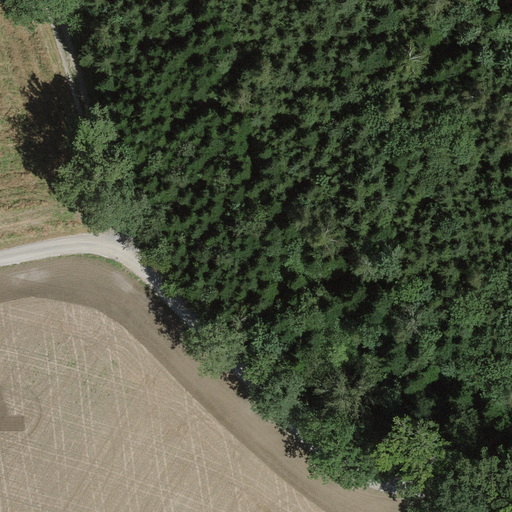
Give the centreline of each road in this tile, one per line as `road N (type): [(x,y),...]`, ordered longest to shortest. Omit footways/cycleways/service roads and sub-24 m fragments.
road 1 (track): [(511,500),(407,490),(326,453),(119,249),(85,244),(0,259)]
road 2 (track): [(58,0),(125,233),(119,249)]
